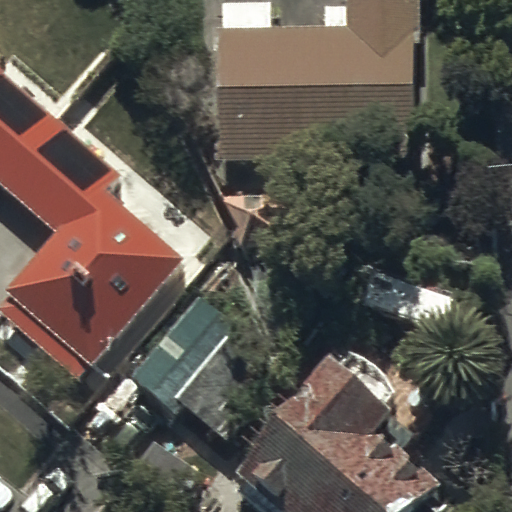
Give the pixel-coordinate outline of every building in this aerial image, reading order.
[(53,0),(0,0),(0,66),(22,43),(17,38),(53,0)] [(351,45),(224,45),(224,175),(422,175),(422,11),(351,11),(351,45)] [(30,67),(0,99),(0,211),(22,232),(31,222),(92,278),(171,193),(148,171),(163,155),(135,130),(118,149),(30,67)] [(294,210),(231,210),(231,257),(294,257),(294,210)] [(206,312),(135,387),(172,422),(184,409),(229,451),(277,400),(235,361),(246,349),(206,312)] [(307,425),(247,496),(266,511),(441,511),(442,511),(382,460),(400,439),(338,387),(306,425),(307,425)]
